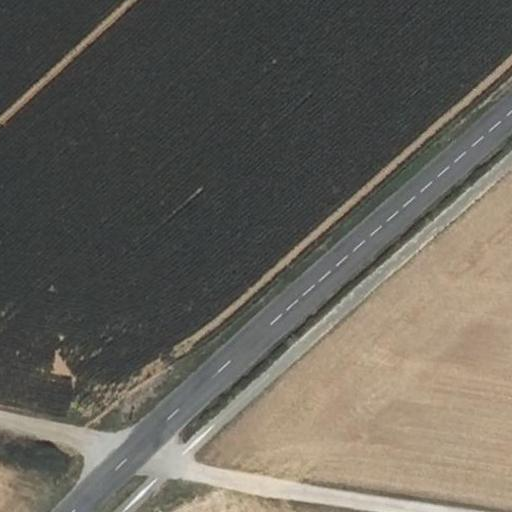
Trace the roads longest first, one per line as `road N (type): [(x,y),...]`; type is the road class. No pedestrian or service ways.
road 1 (tertiary): [(77,511),(511,115)]
road 2 (track): [(408,511),(225,482),(135,454)]
